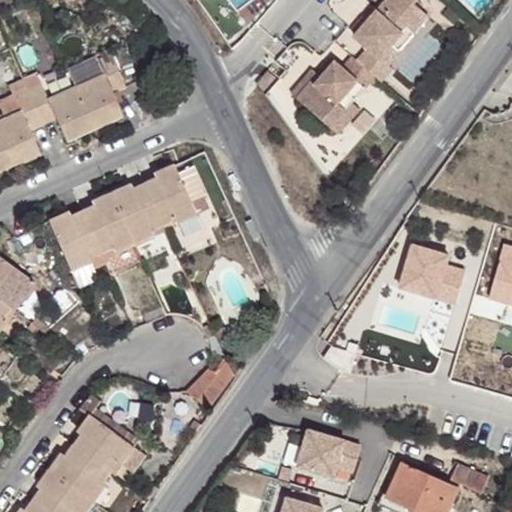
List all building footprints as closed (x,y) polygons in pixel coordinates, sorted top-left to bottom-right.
[(352,44),(341,58),(358,72),(361,75),(366,71),(369,73),(376,63),(364,54),(375,40),(403,5),(397,0),(363,0),(350,18),(340,31),(338,33),(352,44)] [(403,5),(375,40),(382,45),(410,10),(403,5)] [(344,14),(334,26),(340,31),(350,18),(344,14)] [(293,80),(287,87),(320,116),(339,94),(358,72),(341,58),(336,53),(326,65),(315,55),(293,80)] [(0,171),(40,154),(29,132),(55,119),(65,144),(123,117),(112,94),(124,88),(109,54),(94,61),(96,64),(103,75),(89,81),(46,99),(40,84),(12,96),(20,112),(0,120),(0,171)] [(89,81),(103,75),(96,64),(84,69),(89,81)] [(256,76),(264,84),(276,71),(268,64),(256,76)] [(287,87),(293,80),(288,75),(282,82),(287,87)] [(339,94),(320,116),(328,123),(347,101),(339,94)] [(184,227),(201,219),(178,165),(157,174),(161,182),(137,192),(132,186),(93,202),(96,209),(75,218),(71,212),(52,220),(73,270),(94,264),(91,254),(116,245),(119,254),(159,236),(156,229),(181,218),(184,227)] [(201,219),(184,227),(191,243),(208,235),(201,219)] [(511,245),(504,243),(489,297),(511,303),(511,245)] [(448,256),(412,245),(399,287),(455,304),(464,271),(445,265),(448,256)] [(0,332),(8,322),(3,319),(19,297),(22,300),(36,282),(0,257),(0,332)] [(94,264),(73,270),(83,288),(100,282),(94,264)] [(188,396),(209,413),(236,378),(228,365),(227,364),(217,376),(211,372),(188,396)] [(90,511),(108,488),(105,484),(121,464),(126,465),(136,448),(90,414),(78,433),(82,436),(66,456),(62,453),(38,486),(42,490),(26,510),(22,508),(19,511),(90,511)] [(284,461),(298,465),(308,429),(294,425),(284,461)] [(298,465),(335,475),(338,465),(353,469),(361,444),(308,429),(298,465)] [(151,459),(136,448),(126,465),(141,474),(151,459)] [(293,466),(279,462),(275,476),(289,480),(293,466)] [(414,510),(413,511),(449,511),(460,487),(457,486),(459,481),(486,493),(494,476),(461,462),(452,483),(404,462),(398,476),(388,499),(414,510)] [(395,511),(413,511),(414,510),(388,499),(398,476),(392,473),(379,505),(395,511)] [(280,511),(319,511),(322,506),(285,496),(280,511)]
